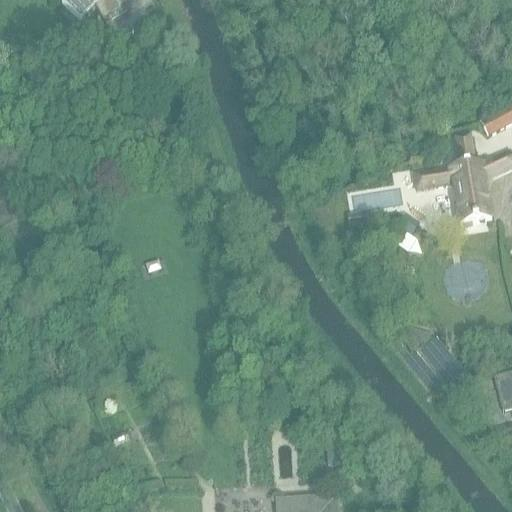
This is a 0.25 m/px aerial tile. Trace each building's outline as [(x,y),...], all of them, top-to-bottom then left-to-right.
[(65,0),(61,4),(80,23),(94,9),(104,28),(129,14),(120,0),(65,0)] [(511,108),(511,109),(480,125),(487,139),(511,126),(511,108)] [(460,169),(432,174),(435,190),(453,187),(460,227),(464,227),(464,230),(471,229),(471,225),(491,222),(485,183),(511,170),(511,159),(509,153),(489,162),(489,165),(475,167),(470,137),(455,139),(460,169)] [(511,373),(494,378),(503,414),(511,411),(511,373)] [(353,465),(351,432),(326,433),(328,467),(353,465)] [(338,511),(338,498),(275,501),(275,511),(338,511)]
